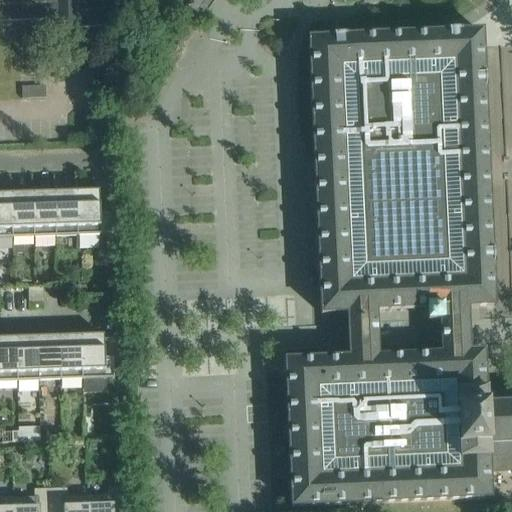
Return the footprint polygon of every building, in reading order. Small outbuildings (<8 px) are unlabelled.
[(0,0),(0,22),(57,19),(58,31),(117,28),(115,0),(0,0)] [(330,40),(308,41),(321,314),(321,315),(348,314),(349,336),(350,359),(379,356),(378,335),(377,313),(404,312),(425,311),(425,324),(438,323),(439,333),(440,353),(468,353),(468,342),(467,332),(466,308),(493,307),(490,265),(492,265),(491,251),(490,251),(483,89),(484,89),(483,75),(482,75),(480,33),(463,34),(330,40)] [(281,96),(266,96),(266,116),(282,115),(281,96)] [(98,192),(75,193),(76,237),(109,236),(108,215),(98,215),(98,192)] [(76,237),(75,193),(53,194),(55,238),(76,237)] [(33,238),(32,194),(10,195),(12,239),(33,238)] [(55,238),(53,194),(32,194),(33,238),(55,238)] [(0,239),(12,239),(10,195),(0,195),(0,239)] [(78,301),(78,287),(70,287),(71,301),(78,301)] [(86,287),(78,287),(78,301),(86,301),(86,287)] [(36,302),(35,288),(27,288),(28,302),(36,302)] [(43,302),(43,288),(35,288),(36,302),(43,302)] [(102,340),(102,336),(79,337),(81,381),(113,380),(113,361),(119,360),(119,340),(102,340)] [(81,381),(79,337),(58,338),(60,382),(81,381)] [(60,382),(58,338),(36,339),(38,383),(60,382)] [(0,383),(16,383),(15,339),(0,339),(0,383)] [(38,383),(36,339),(15,339),(16,383),(38,383)] [(291,361),(285,362),(291,508),(484,500),(489,499),(488,472),(511,471),(511,392),(484,394),(482,353),(468,353),(440,353),(407,355),(379,356),(350,359),(291,361)] [(108,496),(88,496),(87,511),(125,511),(125,487),(108,488),(108,496)] [(87,511),(88,496),(67,497),(67,489),(50,490),(50,511),(87,511)] [(50,511),(50,490),(33,490),(34,498),(13,499),(13,511),(50,511)] [(0,511),(13,511),(13,499),(0,499),(0,511)]
